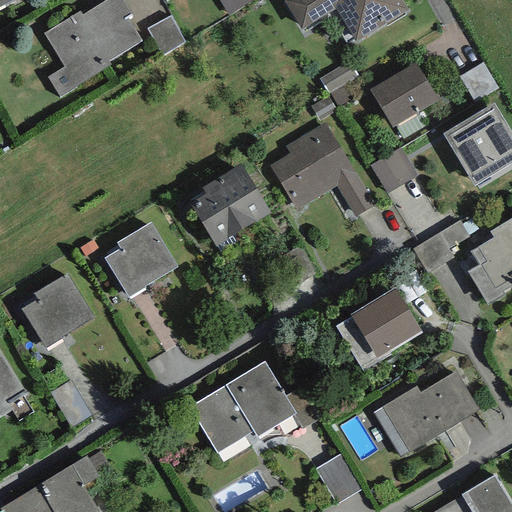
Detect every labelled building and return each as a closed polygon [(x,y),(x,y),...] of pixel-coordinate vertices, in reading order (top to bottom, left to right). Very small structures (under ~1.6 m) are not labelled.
[(0,0),(0,10),(17,2),(16,0),(0,0)] [(121,0),(110,0),(82,17),(80,14),(44,35),(64,69),(47,79),(59,99),(111,68),(109,64),(141,44),(127,21),(132,18),(121,0)] [(218,0),(228,16),(255,0),(218,0)] [(400,0),(290,0),(284,4),(302,32),(335,12),(355,44),(408,12),(400,0)] [(185,44),(170,18),(146,31),(162,57),(185,44)] [(349,62),(319,80),(328,96),(359,79),(349,62)] [(484,64),(459,78),(474,105),(499,90),(484,64)] [(415,66),(370,93),(393,130),(438,103),(415,66)] [(511,168),(511,138),(494,108),(443,139),(474,191),(511,168)] [(326,124),(285,148),(290,156),(271,168),(296,211),(336,188),(355,219),(375,207),(326,124)] [(418,177),(401,149),(370,169),(387,196),(418,177)] [(241,168),(202,192),(203,194),(187,203),(215,250),(270,217),(241,168)] [(469,238),(459,222),(413,250),(427,275),(454,259),(449,250),(469,238)] [(511,222),(490,235),(494,242),(470,255),(479,270),(469,276),(488,308),(504,299),(501,296),(511,289),(511,222)] [(151,225),(116,246),(119,252),(104,261),(128,302),(145,292),(144,290),(177,270),(151,225)] [(316,275),(300,247),(271,264),(288,292),(316,275)] [(68,276),(33,296),(37,303),(21,312),(45,353),(62,343),(61,341),(94,321),(68,276)] [(397,295),(351,322),(376,364),(422,337),(397,295)] [(0,353),(0,420),(12,413),(8,406),(25,396),(0,353)] [(264,365),(189,409),(218,455),(253,434),(257,440),(294,417),(296,417),(284,398),(264,365)] [(416,389),(373,415),(400,461),(479,414),(455,374),(420,395),(416,389)] [(57,395),(72,431),(92,423),(78,387),(57,395)] [(296,417),(294,417),(302,430),(318,420),(300,389),(284,398),(296,417)] [(100,452),(90,459),(104,483),(115,477),(100,452)] [(342,455),(315,470),(336,505),(363,490),(342,455)] [(86,460),(3,509),(4,511),(96,511),(83,489),(97,480),(86,460)] [(470,511),(511,511),(511,508),(494,480),(457,502),(457,500),(437,511),(470,511)]
